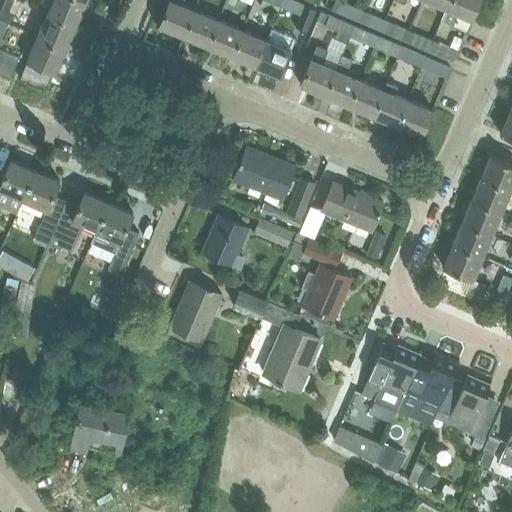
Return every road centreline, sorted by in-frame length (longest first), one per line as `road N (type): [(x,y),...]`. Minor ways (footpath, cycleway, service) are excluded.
road 1 (residential): [(433,198),(220,106)]
road 2 (residential): [(433,198),(511,19)]
road 3 (residential): [(388,302),(511,356)]
